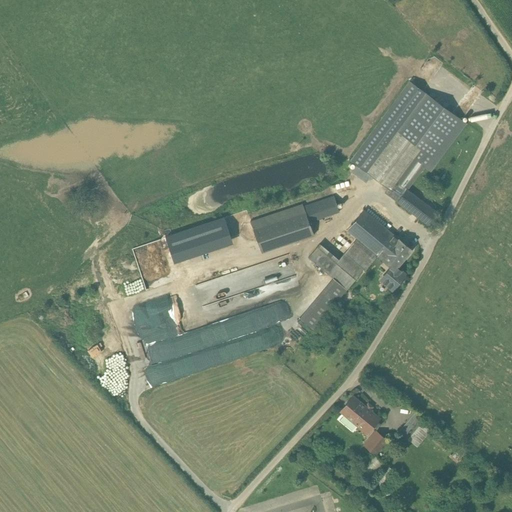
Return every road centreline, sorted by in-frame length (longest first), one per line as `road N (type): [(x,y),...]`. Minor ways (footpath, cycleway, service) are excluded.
road 1 (unclassified): [(511,90),(409,289),(345,384),(229,511)]
road 2 (track): [(224,511),(138,415),(129,386),(139,326)]
